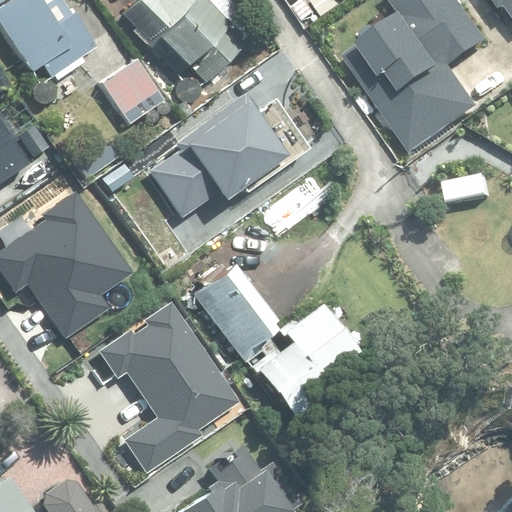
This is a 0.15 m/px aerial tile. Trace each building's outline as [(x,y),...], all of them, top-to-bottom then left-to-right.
[(93,55),(85,43),(88,40),(71,16),(67,19),(54,0),(18,0),(0,13),(0,36),(30,78),(39,71),(48,83),(51,81),(55,86),(81,68),(79,65),(93,55)] [(242,51),(225,35),(229,30),(198,1),(190,10),(180,0),(157,0),(156,2),(153,0),(143,0),(115,31),(140,55),(145,50),(160,64),(165,59),(186,78),(188,76),(202,88),(207,83),(216,91),(228,78),(222,73),(242,51)] [(299,0),(302,4),(293,10),(304,26),(317,17),(305,1),(307,0),(299,0)] [(98,87),(127,129),(160,106),(131,64),(98,87)] [(0,74),(0,180),(50,146),(0,74)] [(180,103),(172,110),(182,120),(190,113),(180,103)] [(462,152),(431,176),(442,190),(473,167),(462,152)] [(0,245),(0,283),(47,351),(112,306),(111,306),(141,285),(77,192),(0,245)] [(241,344),(268,323),(222,261),(184,289),(234,356),(244,349),(241,344)] [(279,337),(246,364),(292,424),(364,367),(309,298),(271,327),(279,337)] [(98,352),(115,374),(119,377),(129,376),(157,419),(124,440),(146,470),(247,407),(171,303),(98,352)] [(243,446),(207,471),(213,479),(204,485),(208,491),(179,511),(289,511),(300,505),(272,465),(262,472),(243,446)] [(0,511),(27,511),(7,483),(0,487),(0,511)] [(91,511),(92,511),(91,511),(88,511),(72,488),(62,487),(42,500),(39,511),(91,511)]
